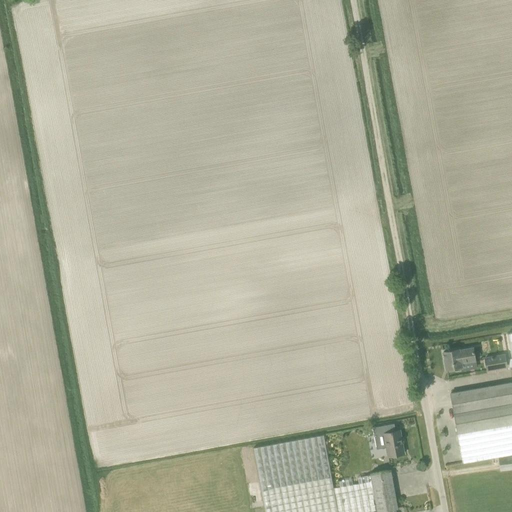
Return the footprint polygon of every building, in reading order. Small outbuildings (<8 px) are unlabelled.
[(511,390),(511,382),(450,393),(463,463),(511,454),(511,333),(506,335),(511,366),(511,390)] [(505,338),(493,339),(494,346),(506,344),(505,338)] [(460,363),(475,360),(473,348),(458,351),(458,350),(443,352),(446,369),(461,366),(460,363)] [(487,370),(506,367),(504,355),(485,358),(487,370)] [(386,447),(388,456),(404,454),(399,430),(395,431),(394,423),(372,427),(376,449),(386,447)] [(264,511),(395,511),(395,509),(397,509),(390,470),(370,473),(370,475),(357,478),(358,483),(334,488),(333,482),(324,436),(252,449),(264,511)] [(511,455),(498,458),(500,471),(511,469),(511,455)]
